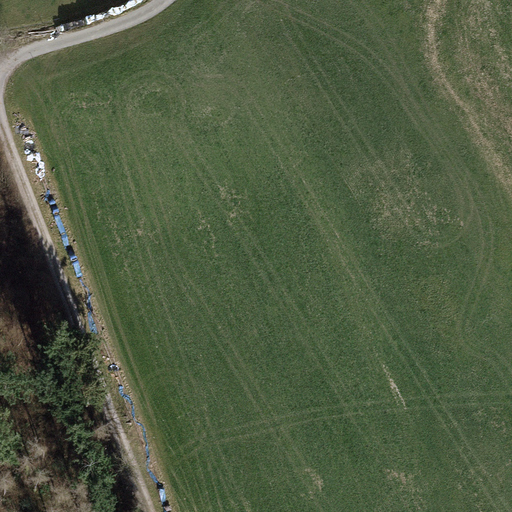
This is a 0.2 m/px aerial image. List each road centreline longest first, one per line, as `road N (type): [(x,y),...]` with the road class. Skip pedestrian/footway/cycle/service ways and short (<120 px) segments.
road 1 (track): [(163,511),(0,107)]
road 2 (track): [(0,63),(160,0)]
